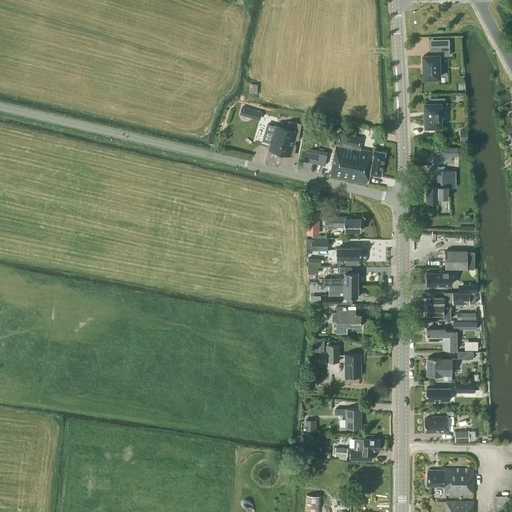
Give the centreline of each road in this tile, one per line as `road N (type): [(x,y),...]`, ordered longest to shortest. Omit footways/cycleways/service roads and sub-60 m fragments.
road 1 (unclassified): [(402,197),(0,107)]
road 2 (secondary): [(402,511),(402,197)]
road 3 (secondary): [(402,197),(395,0)]
